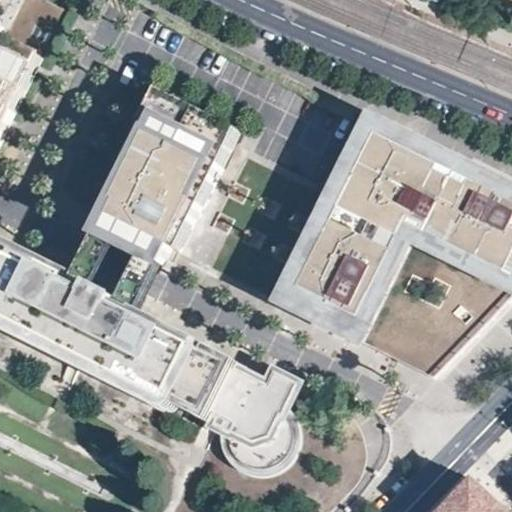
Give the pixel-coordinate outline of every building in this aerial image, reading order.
[(21,0),(10,0),(0,20),(0,40),(1,41),(21,0)] [(0,0),(0,144),(0,143),(0,121),(32,56),(1,41),(0,40),(0,20),(10,0),(0,0)] [(41,61),(32,56),(0,121),(0,143),(41,61)] [(161,93),(144,129),(155,134),(173,98),(161,93)] [(115,219),(106,238),(167,268),(170,261),(189,223),(196,226),(223,171),(212,165),(231,127),(173,98),(155,134),(144,129),(110,197),(116,200),(108,216),(115,219)] [(381,137),(376,120),(284,304),(438,380),(435,365),(301,298),(381,137)] [(511,187),(376,120),(381,137),(511,201),(511,285),(435,365),(438,380),(511,303),(511,187)] [(231,127),(212,165),(223,171),(242,133),(231,127)] [(511,201),(381,137),(301,298),(435,365),(511,285),(511,201)] [(102,212),(108,216),(116,200),(110,197),(102,212)] [(99,235),(106,238),(115,219),(108,216),(99,235)] [(196,226),(189,223),(170,261),(177,264),(196,226)] [(0,321),(170,410),(173,404),(204,420),(214,424),(222,428),(221,438),(225,451),(237,466),(253,473),(272,473),(288,464),(298,449),(302,432),(298,419),(291,411),(302,391),(277,378),(270,392),(197,354),(201,348),(142,318),(139,323),(117,312),(120,306),(95,293),(92,299),(69,287),(72,281),(18,253),(15,259),(0,251),(0,321)] [(508,511),(477,481),(447,511),(508,511)]
